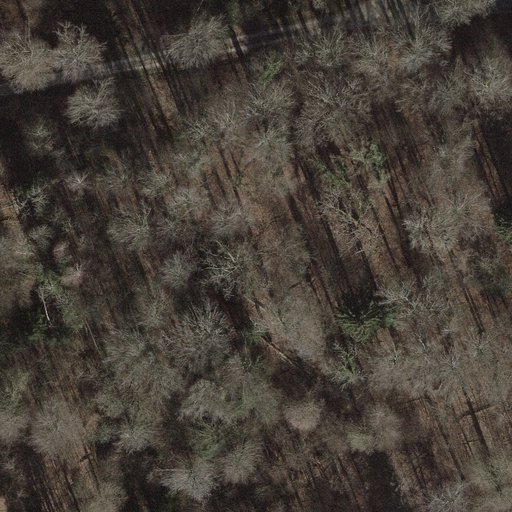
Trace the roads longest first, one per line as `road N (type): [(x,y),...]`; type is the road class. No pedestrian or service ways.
road 1 (track): [(379,0),(363,16),(309,31),(0,90)]
road 2 (track): [(511,3),(363,16)]
